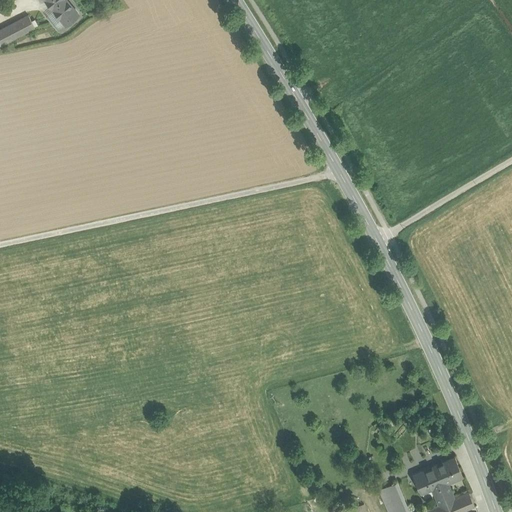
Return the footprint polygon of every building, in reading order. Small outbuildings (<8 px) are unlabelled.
[(79,13),(67,0),(59,0),(52,6),(56,11),(66,24),(79,13)] [(66,24),(56,11),(46,19),(57,32),(66,24)] [(28,16),(0,30),(0,45),(34,28),(34,27),(31,22),(28,16)] [(454,457),(433,466),(441,486),(449,483),(463,477),(454,457)] [(441,486),(433,466),(413,475),(421,491),(429,487),(431,486),(433,490),(441,486)] [(396,511),(410,511),(397,482),(386,486),(396,511)] [(441,486),(433,490),(439,504),(455,497),(449,483),(441,486)] [(396,511),(386,486),(379,490),(388,511),(396,511)] [(468,491),(455,497),(439,504),(441,511),(458,511),(475,505),(468,491)] [(367,511),(364,503),(342,511),(367,511)]
